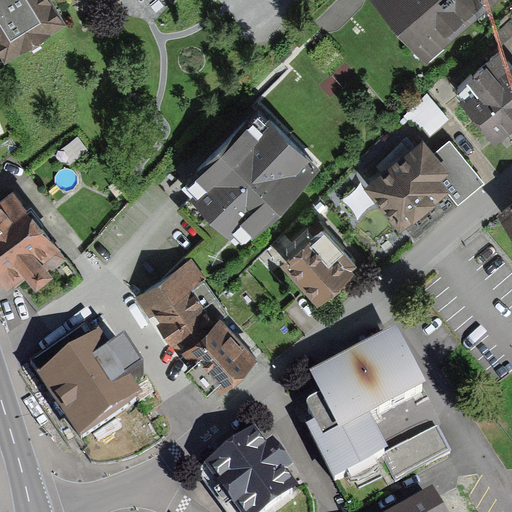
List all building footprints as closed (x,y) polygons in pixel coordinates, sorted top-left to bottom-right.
[(0,0),(0,50),(3,57),(64,21),(51,0),(0,0)] [(374,0),(423,55),(486,0),(374,0)] [(462,101),(493,140),(511,124),(511,65),(500,50),(463,79),(474,92),(462,101)] [(251,231),(317,165),(257,105),(192,170),(206,185),(196,195),(231,230),(241,221),(251,231)] [(367,185),(400,227),(449,188),(440,177),(450,170),(425,139),(367,185)] [(0,197),(0,268),(15,286),(29,274),(36,282),(54,268),(48,260),(67,245),(17,184),(0,197)] [(511,201),(498,212),(511,231),(511,201)] [(280,262),(316,302),(357,266),(321,225),(280,262)] [(188,264),(144,297),(185,351),(197,342),(224,378),(256,354),(188,264)] [(29,388),(72,448),(138,402),(127,387),(143,375),(125,350),(113,358),(99,339),(29,388)] [(423,398),(394,340),(305,385),(314,404),(297,414),(334,487),(384,461),(397,485),(452,457),(438,431),(383,459),(366,427),(423,398)] [(205,472),(231,511),(274,511),(302,494),(272,449),(265,453),(255,438),(205,472)] [(441,511),(434,499),(409,511),(441,511)]
